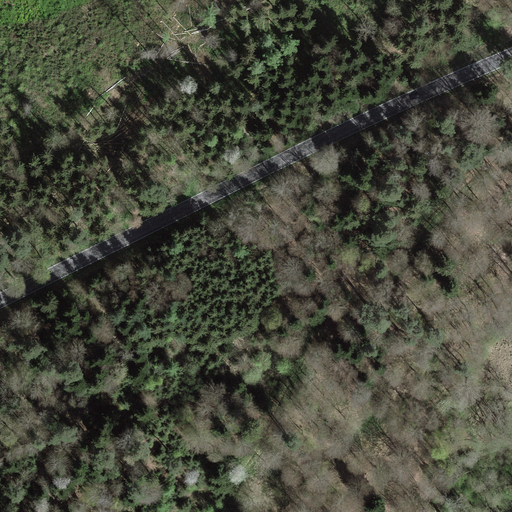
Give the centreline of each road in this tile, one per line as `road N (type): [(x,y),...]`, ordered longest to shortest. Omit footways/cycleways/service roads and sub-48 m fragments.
road 1 (tertiary): [(511,56),(0,300)]
road 2 (track): [(216,511),(341,312),(511,122)]
